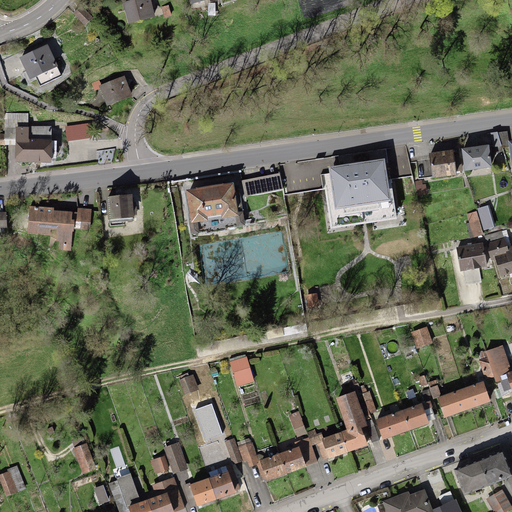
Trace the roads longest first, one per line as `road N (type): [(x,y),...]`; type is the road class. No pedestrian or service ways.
road 1 (track): [(511,299),(156,371),(10,410)]
road 2 (secondary): [(511,121),(136,173)]
road 3 (residential): [(400,0),(152,97),(135,124),(136,173)]
road 4 (residential): [(511,429),(291,511)]
road 5 (secondary): [(136,173),(0,189)]
